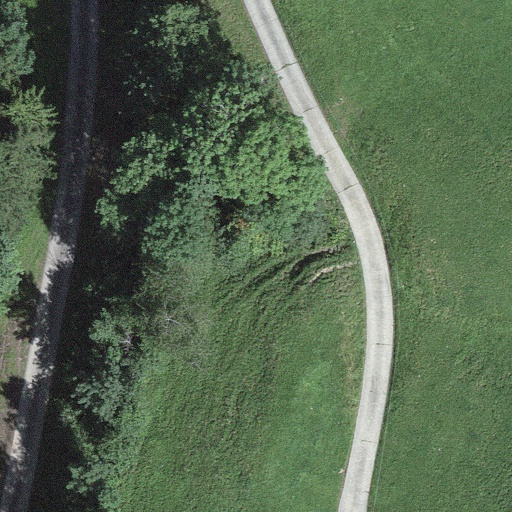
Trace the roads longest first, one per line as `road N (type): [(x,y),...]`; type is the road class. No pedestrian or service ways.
road 1 (track): [(261,0),(351,191),(376,275),(377,369),(355,511)]
road 2 (track): [(11,511),(83,123),(89,0)]
